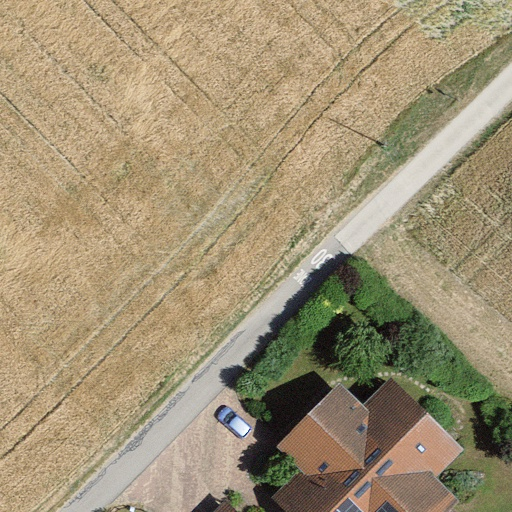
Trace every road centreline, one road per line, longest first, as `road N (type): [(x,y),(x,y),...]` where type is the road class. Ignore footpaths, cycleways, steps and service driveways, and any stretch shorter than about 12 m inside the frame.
road 1 (residential): [(335,249),(73,511)]
road 2 (track): [(335,249),(511,76)]
